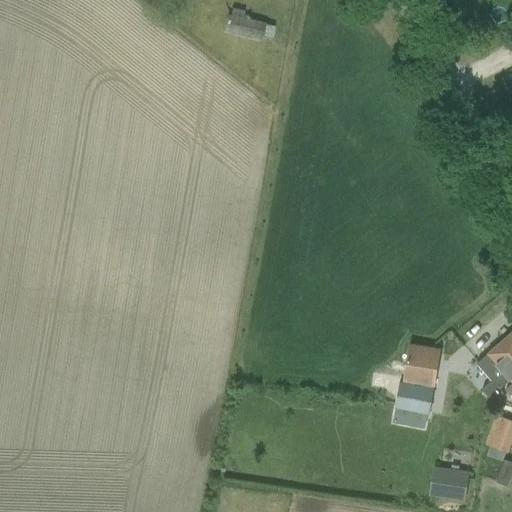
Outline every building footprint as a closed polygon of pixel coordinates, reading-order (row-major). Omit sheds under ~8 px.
[(228,32),(261,40),(262,36),(271,38),(274,26),(242,18),(244,12),(232,9),(231,15),(227,15),(226,19),(231,20),(228,32)] [(482,389),(492,401),(503,392),(500,388),(511,379),(511,377),(511,333),(477,363),(492,380),(482,389)] [(393,421),(426,427),(440,348),(411,343),(404,382),(400,381),(393,421)] [(511,417),(492,415),(488,447),(511,449),(511,417)] [(496,481),(508,486),(511,474),(511,463),(504,460),(496,481)] [(431,496),(464,502),(469,472),(436,466),(431,496)]
